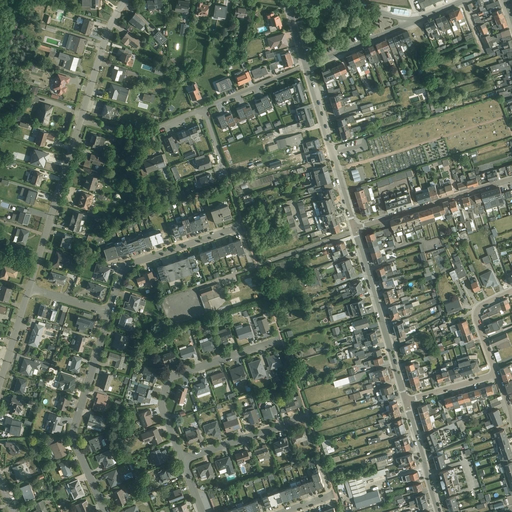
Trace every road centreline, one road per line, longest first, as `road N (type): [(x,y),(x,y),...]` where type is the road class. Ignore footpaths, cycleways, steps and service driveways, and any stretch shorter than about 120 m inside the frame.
road 1 (residential): [(105,511),(74,441),(110,314)]
road 2 (residential): [(281,342),(170,380),(161,405),(182,457)]
road 3 (residential): [(355,228),(407,401)]
road 4 (residential): [(110,314),(123,268),(243,227)]
road 5 (residential): [(79,122),(29,289)]
road 6 (residential): [(306,66),(355,228)]
road 7 (residential): [(511,179),(355,228)]
road 8 (residential): [(79,122),(135,138),(203,109)]
road 9 (residential): [(182,457),(307,415)]
road 10 (residential): [(125,0),(79,122)]
road 11 (residential): [(416,20),(289,0)]
